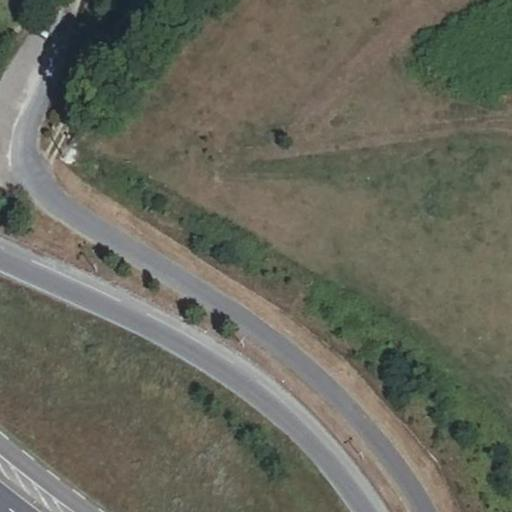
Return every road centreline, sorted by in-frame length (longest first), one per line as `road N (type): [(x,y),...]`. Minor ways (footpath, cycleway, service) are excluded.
road 1 (unclassified): [(426,511),(358,419),(269,339),(51,202),(30,169),(30,122),(77,0)]
road 2 (primary): [(358,511),(323,462),(252,395),(184,347),(0,261)]
